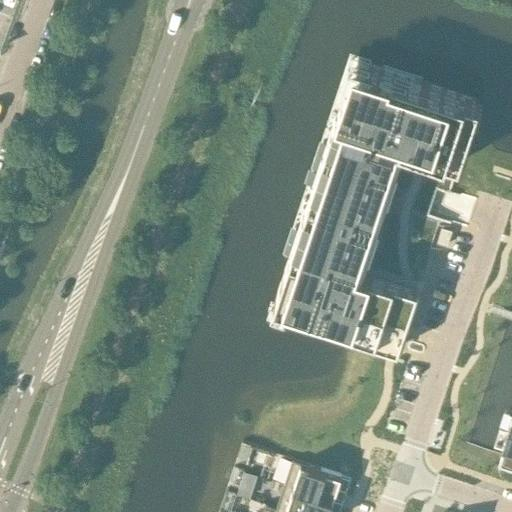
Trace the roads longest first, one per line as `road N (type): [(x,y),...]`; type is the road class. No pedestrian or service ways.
road 1 (tertiary): [(10,511),(200,0)]
road 2 (tertiary): [(182,0),(0,451)]
road 3 (residential): [(491,220),(402,473)]
